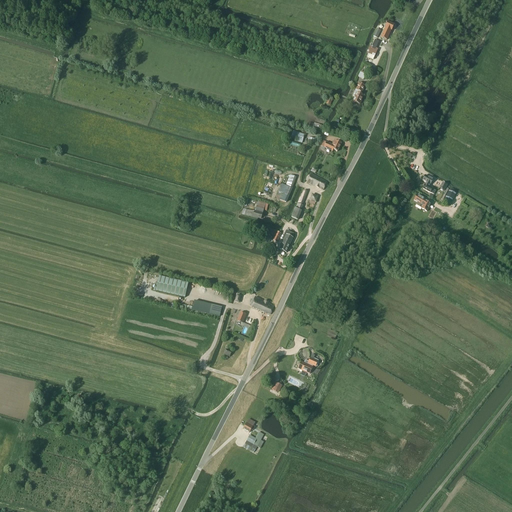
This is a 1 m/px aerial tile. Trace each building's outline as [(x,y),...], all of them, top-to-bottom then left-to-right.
[(392,31),(394,25),(387,22),(386,25),(384,24),(382,28),(384,29),(381,38),(387,40),(391,31),(392,31)] [(374,57),(378,50),(370,46),(367,53),(374,57)] [(359,83),(356,90),(353,96),(355,97),(353,102),(359,105),(364,96),(361,94),(362,93),(365,86),(359,83)] [(302,143),(305,134),(293,131),(291,139),(302,143)] [(328,150),(329,148),(338,152),(341,144),(336,141),(336,142),(334,141),(332,145),(324,141),(321,146),(328,150)] [(327,182),(311,174),(307,183),(323,191),(327,182)] [(283,194),(288,196),(296,178),(290,176),(283,194)] [(433,180),(425,176),(422,181),(426,183),(423,189),(434,195),(436,191),(429,187),(433,180)] [(439,188),(444,191),(447,185),(442,183),(439,188)] [(450,205),(456,194),(456,193),(457,191),(451,189),(450,191),(449,190),(443,202),(450,205)] [(307,193),(303,191),(301,197),(300,197),(298,203),(302,205),(307,193)] [(283,194),(282,194),(280,200),(286,203),(288,196),(283,194)] [(312,195),(309,203),(315,205),(317,197),(312,195)] [(416,204),(424,209),(427,211),(431,204),(427,202),(427,201),(417,195),(414,200),(418,202),(416,204)] [(266,211),(268,205),(258,201),(256,208),(255,208),(254,212),(246,209),(246,210),(243,209),(241,215),(261,220),(264,210),(266,211)] [(277,243),(281,234),(270,229),(268,233),(275,236),(273,240),(277,243)] [(286,245),(289,246),(293,239),(286,235),(283,243),(286,244),(286,245)] [(286,253),(289,246),(286,245),(286,244),(283,243),(280,250),(286,253)] [(159,276),(155,291),(185,298),(188,283),(159,276)] [(271,315),(274,306),(269,304),(269,303),(262,300),(262,301),(255,297),(251,308),(271,315)] [(219,317),(222,308),(194,301),(192,310),(219,317)] [(241,313),(237,321),(242,323),(246,315),(241,313)] [(310,358),(308,362),(306,361),(305,364),(301,362),(298,369),(302,371),(300,375),(305,377),(307,373),(309,374),(313,367),(312,367),(313,366),(316,367),(318,362),(310,358)] [(278,393),(282,386),(275,382),(271,390),(278,393)] [(255,423),(248,420),(243,430),(249,433),(251,430),(253,431),(255,427),(253,426),(255,423)] [(257,447),(264,435),(259,432),(255,439),(249,436),(245,444),(255,450),(257,447)]
